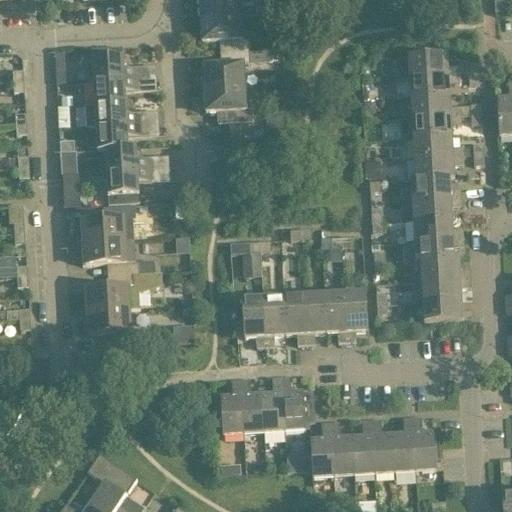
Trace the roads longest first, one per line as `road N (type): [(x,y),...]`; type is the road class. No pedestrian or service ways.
road 1 (residential): [(0,481),(60,385),(41,42)]
road 2 (residential): [(197,196),(193,145),(175,123),(170,44),(154,25)]
road 3 (residential): [(499,235),(486,267),(488,351),(468,370)]
road 4 (residential): [(468,370),(350,376),(348,353)]
